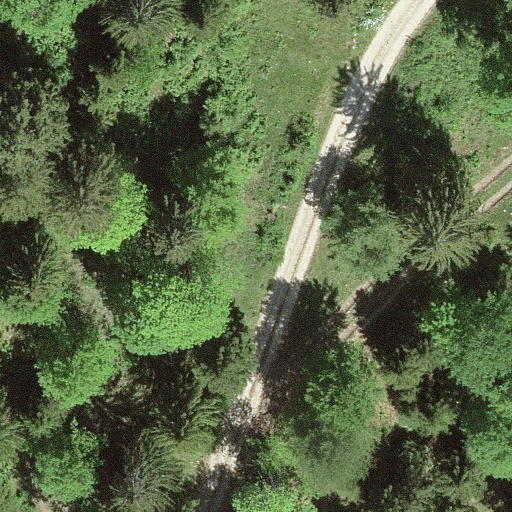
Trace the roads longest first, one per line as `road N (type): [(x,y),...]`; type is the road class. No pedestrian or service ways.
road 1 (track): [(431,0),(396,40),(350,132),(210,511)]
road 2 (track): [(244,420),(511,180)]
